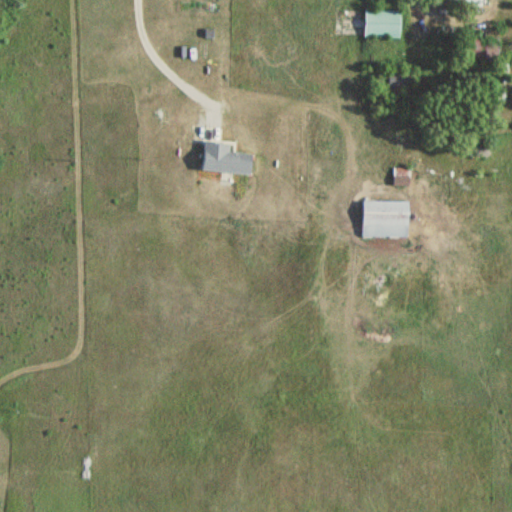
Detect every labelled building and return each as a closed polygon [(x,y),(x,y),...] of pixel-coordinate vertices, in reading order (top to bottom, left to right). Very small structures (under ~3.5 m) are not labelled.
[(362,36),(399,36),(399,11),(363,10),(362,36)] [(475,40),(459,40),(459,58),(488,58),(488,48),(475,48),(475,40)] [(411,86),(411,68),(386,68),(386,86),(411,86)] [(224,153),(224,144),(198,143),(196,171),(245,174),(247,154),(224,153)] [(359,237),(404,237),(404,201),(359,201),(359,237)]
